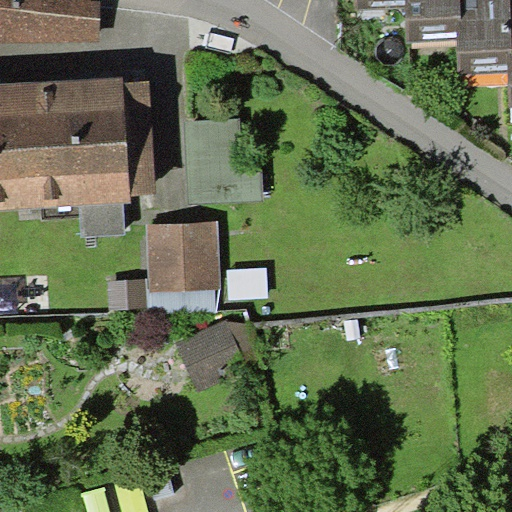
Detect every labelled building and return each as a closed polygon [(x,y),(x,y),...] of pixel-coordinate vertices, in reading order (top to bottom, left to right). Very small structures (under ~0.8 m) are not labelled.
[(101,0),(0,0),(0,41),(101,40),(101,0)] [(355,0),(355,9),(406,7),(405,0),(355,0)] [(405,0),(406,7),(408,42),(458,40),(457,13),(461,12),(460,0),(405,0)] [(460,0),(461,12),(457,13),(458,40),(459,75),(509,73),(508,47),(511,46),(511,17),(511,0),(460,0)] [(123,76),(0,83),(0,207),(79,204),(81,235),(125,233),(123,201),(130,200),(130,192),(155,190),(149,80),(124,82),(123,76)] [(218,221),(147,224),(150,277),(151,292),(221,288),(218,221)] [(268,267),(227,269),(229,299),(269,297),(268,267)] [(217,311),(221,288),(151,292),(150,277),(144,278),(147,310),(146,316),(217,311)] [(144,278),(107,281),(110,312),(147,310),(144,278)] [(226,320),(176,344),(199,392),(255,367),(243,334),(251,330),(248,324),(226,320)] [(84,511),(78,490),(0,510),(0,511),(84,511)]
